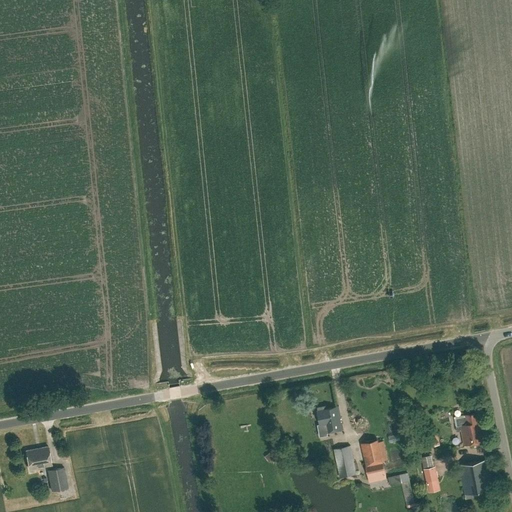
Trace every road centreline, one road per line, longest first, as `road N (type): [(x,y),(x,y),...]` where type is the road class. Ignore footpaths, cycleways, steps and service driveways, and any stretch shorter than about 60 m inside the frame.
road 1 (unclassified): [(0,424),(481,338)]
road 2 (unclassified): [(511,486),(481,338)]
